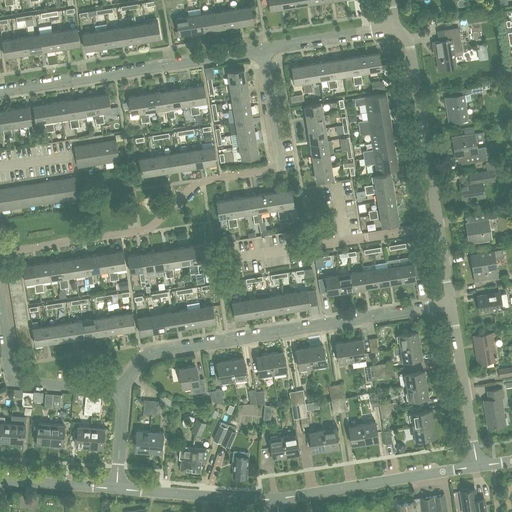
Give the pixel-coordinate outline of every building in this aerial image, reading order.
[(282,0),(268,0),(270,10),(283,8),(282,0)] [(251,6),(238,9),(241,25),(254,23),(251,6)] [(238,9),(226,10),(228,27),(241,25),(238,9)] [(226,10),(213,12),(216,29),(228,27),(226,10)] [(213,12),(201,14),(204,31),(216,29),(213,12)] [(204,31),(201,14),(189,16),(191,33),(204,31)] [(189,16),(176,18),(178,35),(191,33),(189,16)] [(24,31),(38,26),(36,20),(22,25),(24,31)] [(158,22),(145,24),(147,40),(160,38),(158,22)] [(145,24),(132,26),(135,42),(147,40),(145,24)] [(132,26),(120,28),(123,44),(135,42),(132,26)] [(78,28),(65,30),(67,47),(80,44),(78,28)] [(120,28),(108,30),(110,46),(123,44),(120,28)] [(458,28),(444,30),(438,31),(439,41),(432,43),(434,52),(436,52),(439,70),(456,67),(452,42),(461,41),(458,28)] [(65,30),(52,32),(55,49),(67,47),(65,30)] [(108,30),(96,32),(98,48),(110,46),(108,30)] [(52,32),(40,34),(42,51),(55,49),(52,32)] [(83,34),(85,50),(98,48),(96,32),(83,34)] [(40,34),(28,36),(30,52),(42,51),(40,34)] [(28,36),(15,38),(18,55),(30,52),(28,36)] [(2,41),(5,57),(18,55),(15,38),(2,41)] [(369,72),(389,68),(388,58),(381,60),(380,53),(367,55),(369,72)] [(367,55),(354,57),(357,74),(369,72),(367,55)] [(354,57),(342,59),(344,76),(357,74),(354,57)] [(342,59),(329,61),(332,78),(344,76),(342,59)] [(329,61),(317,63),(319,80),(332,78),(329,61)] [(317,63),(304,65),(307,82),(319,80),(317,63)] [(304,65),(292,67),(294,84),(307,82),(304,65)] [(228,71),(230,84),(246,81),(244,68),(228,71)] [(383,80),(372,82),(373,91),(385,89),(383,80)] [(230,84),(232,96),(248,94),(246,81),(230,84)] [(204,85),(191,87),(194,103),(207,101),(204,85)] [(483,85),(471,87),(472,94),(484,92),(483,88),(483,85)] [(191,87),(179,89),(182,105),(194,103),(191,87)] [(182,105),(179,89),(167,91),(169,107),(174,107),(182,105)] [(167,91),(154,93),(157,109),(169,107),(167,91)] [(154,93),(142,95),(145,111),(157,109),(154,93)] [(365,103),(367,111),(388,108),(386,93),(369,95),(354,98),(355,105),(365,103)] [(108,94),(96,96),(98,112),(103,112),(111,110),(108,94)] [(232,96),(234,109),(250,106),(248,94),(232,96)] [(471,100),(470,94),(445,98),(448,122),(456,120),(457,123),(467,121),(467,119),(465,101),(471,100)] [(145,111),(142,95),(129,97),(132,113),(138,112),(139,117),(141,117),(142,123),(146,122),(145,114),(145,111)] [(96,96),(83,98),(86,114),(92,113),(93,118),(95,118),(96,124),(100,123),(99,116),(98,112),(96,96)] [(83,98),(71,100),(74,116),(74,119),(78,119),(78,116),(86,114),(83,98)] [(71,100),(59,102),(61,118),(69,117),(74,116),(71,100)] [(59,102),(46,104),(49,120),(53,120),(61,118),(59,102)] [(304,106),(307,119),(323,116),(321,103),(304,106)] [(46,104),(33,106),(36,122),(45,121),(49,120),(46,104)] [(234,109),(236,121),(252,119),(250,106),(234,109)] [(32,123),(29,107),(16,109),(19,125),(32,123)] [(391,123),(388,108),(367,111),(368,119),(358,121),(359,128),(391,123)] [(16,109),(4,111),(7,127),(19,125),(16,109)] [(307,119),(309,131),(325,128),(323,116),(307,119)] [(236,121),(238,134),(254,131),(252,119),(236,121)] [(393,137),(391,123),(359,128),(360,135),(370,133),(371,140),(393,137)] [(309,131),(311,143),(327,141),(325,128),(309,131)] [(204,133),(205,141),(212,140),(210,131),(204,133)] [(238,134),(240,146),(256,143),(254,131),(238,134)] [(465,135),(452,137),(455,158),(457,157),(466,156),(467,163),(487,159),(486,153),(485,147),(477,148),(476,139),(475,133),(474,133),(469,134),(465,135)] [(395,152),(393,137),(371,140),(373,149),(363,150),(364,157),(395,152)] [(116,140),(102,143),(105,163),(119,160),(116,140)] [(311,143),(313,156),(329,153),(327,141),(311,143)] [(102,143),(88,145),(92,165),(105,163),(102,143)] [(240,146),(242,159),(258,156),(256,143),(240,146)] [(74,147),(78,167),(92,165),(88,145),(74,147)] [(214,147),(201,149),(203,165),(216,163),(214,147)] [(201,149),(189,151),(191,167),(203,165),(201,149)] [(189,151),(176,153),(179,169),(191,167),(189,151)] [(365,164),(375,163),(376,172),(398,168),(395,152),(364,157),(365,164)] [(176,153),(164,155),(166,171),(179,169),(176,153)] [(313,156),(314,168),(331,165),(329,153),(313,156)] [(164,155),(151,157),(154,173),(166,171),(164,155)] [(151,157),(139,159),(141,175),(154,173),(151,157)] [(483,180),(494,178),(493,170),(497,169),(496,164),(492,164),(491,164),(486,165),(487,171),(486,171),(475,173),(477,180),(470,182),(459,183),(462,201),(486,197),(484,183),(483,180)] [(314,168),(317,181),(333,178),(331,165),(314,168)] [(375,176),(377,189),(393,187),(391,174),(375,176)] [(76,177),(61,180),(65,200),(79,198),(76,177)] [(61,180),(48,182),(51,202),(65,200),(61,180)] [(48,182),(34,184),(37,204),(51,202),(48,182)] [(34,184),(21,186),(24,206),(37,204),(34,184)] [(21,186),(7,188),(10,209),(24,206),(21,186)] [(377,189),(379,201),(395,199),(393,187),(377,189)] [(7,188),(0,189),(0,210),(10,209),(7,188)] [(292,190),(279,192),(281,208),(294,206),(292,190)] [(279,192),(266,194),(269,210),(277,209),(281,208),(279,192)] [(266,194),(254,196),(257,212),(269,210),(266,194)] [(254,196),(242,198),(244,214),(257,212),(254,196)] [(244,214),(242,198),(230,200),(232,216),(236,215),(244,214)] [(379,201),(381,214),(397,211),(395,199),(379,201)] [(232,216),(230,200),(217,202),(219,218),(228,217),(232,216)] [(465,223),(468,244),(492,240),(489,219),(497,218),(496,210),(473,214),(474,221),(465,223)] [(381,214),(383,227),(399,224),(397,211),(381,214)] [(203,245),(190,247),(193,263),(206,261),(203,245)] [(190,247),(178,249),(180,265),(189,263),(189,268),(194,267),(193,265),(193,263),(190,247)] [(178,249),(165,251),(168,267),(180,265),(178,249)] [(502,249),(481,253),(470,254),(475,283),(498,279),(495,258),(503,257),(502,249)] [(123,251),(110,253),(112,269),(125,267),(123,251)] [(165,251),(153,253),(156,268),(168,267),(165,251)] [(110,253),(97,255),(100,271),(112,269),(110,253)] [(153,253),(141,254),(143,270),(156,268),(153,253)] [(141,254),(128,256),(130,272),(143,270),(141,254)] [(97,255),(85,257),(87,273),(100,271),(97,255)] [(85,257),(73,259),(75,275),(87,273),(85,257)] [(73,259),(60,261),(63,277),(75,275),(73,259)] [(60,261),(48,263),(50,279),(57,278),(58,280),(59,280),(63,280),(63,277),(60,261)] [(48,263),(36,265),(38,281),(50,279),(48,263)] [(412,263),(400,265),(402,281),(415,279),(412,263)] [(236,264),(228,265),(230,274),(237,273),(236,264)] [(36,265),(23,267),(25,283),(38,281),(36,265)] [(400,265),(387,267),(390,283),(402,281),(400,265)] [(7,269),(8,276),(20,275),(19,267),(7,269)] [(387,267),(375,269),(378,286),(390,283),(387,267)] [(365,288),(378,286),(375,269),(363,271),(365,288)] [(363,271),(350,273),(353,290),(365,288),(363,271)] [(199,273),(195,273),(196,276),(197,284),(205,282),(203,272),(199,273)] [(350,273),(338,275),(340,292),(353,290),(350,273)] [(338,275),(325,277),(328,294),(340,292),(338,275)] [(307,290),(294,292),(297,309),(310,306),(307,290)] [(294,292),(282,294),(285,311),(297,309),(294,292)] [(509,306),(506,293),(500,294),(500,292),(477,296),(480,312),(493,310),(493,312),(502,310),(502,307),(509,306)] [(282,294),(270,296),(272,313),(285,311),(282,294)] [(270,296),(257,298),(260,315),(272,313),(270,296)] [(257,298),(245,300),(248,317),(260,315),(257,298)] [(245,300),(232,303),(235,319),(248,317),(245,300)] [(213,306),(200,308),(202,324),(216,322),(213,306)] [(200,308),(188,310),(190,326),(202,324),(200,308)] [(188,310),(175,312),(178,328),(190,326),(188,310)] [(175,312),(163,314),(165,330),(178,328),(175,312)] [(132,313),(120,315),(122,331),(135,329),(132,313)] [(163,314),(150,316),(153,332),(165,330),(163,314)] [(120,315),(107,317),(110,333),(122,331),(120,315)] [(140,334),(153,332),(150,316),(137,318),(140,334)] [(107,317),(95,319),(97,335),(110,333),(107,317)] [(95,319),(82,321),(85,337),(97,335),(95,319)] [(82,321),(70,322),(73,339),(85,337),(82,321)] [(70,322),(58,324),(60,341),(73,339),(70,322)] [(58,324),(45,326),(48,342),(60,341),(58,324)] [(35,345),(48,342),(45,326),(32,328),(35,345)] [(418,331),(398,334),(400,347),(400,348),(420,345),(418,331)] [(473,335),(478,363),(496,360),(492,336),(497,335),(496,332),(473,335)] [(369,339),(371,352),(379,351),(377,338),(369,339)] [(362,339),(349,341),(353,361),(365,359),(362,339)] [(339,363),(353,361),(349,341),(336,343),(339,363)] [(323,345),(310,347),(313,367),(326,365),(323,345)] [(394,355),(401,354),(402,360),(422,357),(420,345),(400,348),(400,347),(393,348),(394,355)] [(310,347),(296,349),(299,369),(313,367),(310,347)] [(283,351),(270,353),(274,373),(286,371),(283,351)] [(270,353),(257,356),(260,376),(274,373),(270,353)] [(244,357),(231,360),(234,379),(247,377),(244,357)] [(231,360),(217,362),(221,382),(234,379),(231,360)] [(387,363),(373,365),(374,372),(388,370),(388,369),(387,363)] [(183,387),(190,386),(192,393),(194,393),(206,391),(204,378),(198,379),(196,365),(179,368),(183,387)] [(373,365),(366,366),(368,380),(375,379),(374,372),(373,365)] [(511,366),(498,369),(499,377),(502,376),(511,374),(511,366)] [(392,369),(388,369),(388,370),(374,372),(375,379),(393,376),(392,369)] [(404,373),(407,387),(426,384),(424,370),(404,373)] [(343,383),(336,384),(338,398),(345,397),(343,383)] [(336,384),(328,386),(331,399),(338,398),(336,384)] [(428,397),(426,384),(407,387),(409,400),(428,397)] [(488,428),(504,425),(501,405),(503,405),(502,397),(504,397),(502,388),(488,391),(489,399),(484,400),(488,428)] [(212,402),(215,402),(224,402),(221,389),(210,391),(212,402)] [(255,390),(248,391),(250,404),(258,404),(256,392),(255,390)] [(303,390),(296,391),(298,404),(305,403),(303,390)] [(263,391),(256,392),(258,404),(264,405),(266,405),(263,391)] [(296,391),(289,392),(291,406),(298,404),(296,391)] [(33,393),(22,392),(22,406),(33,407),(33,393)] [(171,407),(172,399),(160,392),(159,401),(152,400),(151,414),(158,414),(160,402),(163,402),(171,407)] [(379,404),(377,392),(370,393),(372,406),(379,405),(379,404)] [(44,407),(52,408),(53,395),(45,394),(44,407)] [(61,395),(53,395),(52,408),(60,409),(61,395)] [(93,397),(85,397),(84,414),(92,415),(92,411),(93,397)] [(101,398),(93,397),(92,411),(100,411),(101,398)] [(347,411),(345,397),(338,398),(340,412),(347,411)] [(333,413),(340,412),(338,398),(331,399),(333,413)] [(143,413),(151,414),(152,400),(144,400),(143,413)] [(379,405),(380,412),(394,409),(393,402),(379,404),(379,405)] [(307,417),(305,403),(298,404),(301,418),(302,426),(309,425),(307,417)] [(293,419),(301,418),(298,404),(291,406),(293,419)] [(324,414),(323,408),(318,408),(318,404),(310,405),(311,414),(324,414)] [(271,406),(266,405),(264,405),(263,418),(270,419),(271,406)] [(395,416),(394,409),(380,412),(381,418),(395,416)] [(411,413),(413,427),(432,423),(430,410),(411,413)] [(0,440),(10,441),(11,423),(4,423),(4,418),(0,417),(0,440)] [(10,441),(23,442),(25,417),(18,417),(17,424),(11,423),(10,441)] [(206,423),(196,419),(191,431),(200,436),(206,423)] [(213,440),(221,443),(227,428),(229,424),(221,421),(213,440)] [(375,421),(362,423),(366,443),(378,441),(375,421)] [(36,443),(50,444),(51,424),(38,423),(36,443)] [(362,423),(349,426),(352,445),(366,443),(362,423)] [(413,427),(415,440),(416,440),(417,443),(419,444),(423,443),(424,441),(424,438),(435,437),(432,423),(413,427)] [(50,444),(62,445),(64,425),(51,424),(50,444)] [(229,447),(236,432),(235,431),(237,428),(229,424),(227,428),(221,443),(229,447)] [(76,446),(90,447),(91,427),(78,426),(76,446)] [(90,447),(102,448),(104,427),(91,427),(90,447)] [(336,427),(323,429),(326,449),(339,447),(336,427)] [(323,429),(309,432),(312,452),(326,449),(323,429)] [(135,451),(149,452),(150,431),(136,430),(135,451)] [(391,430),(383,431),(385,444),(393,443),(391,430)] [(149,452),(161,453),(163,432),(150,431),(149,452)] [(272,458),(287,456),(283,436),(283,431),(276,432),(277,437),(269,438),(272,458)] [(296,434),(283,436),(287,456),(299,454),(296,434)] [(396,449),(403,453),(406,446),(399,443),(396,449)] [(180,470),(190,471),(191,471),(193,446),(180,445),(179,459),(181,459),(180,470)] [(208,448),(202,447),(193,446),(191,471),(190,471),(200,472),(201,461),(206,462),(208,448)] [(247,472),(248,453),(237,452),(236,457),(232,456),(232,464),(233,464),(232,476),(246,477),(247,472)] [(485,511),(485,504),(484,498),(476,499),(474,489),(468,490),(468,488),(462,489),(462,491),(460,491),(463,511),(485,511)] [(396,504),(397,511),(446,511),(443,494),(418,498),(419,501),(396,504)]
